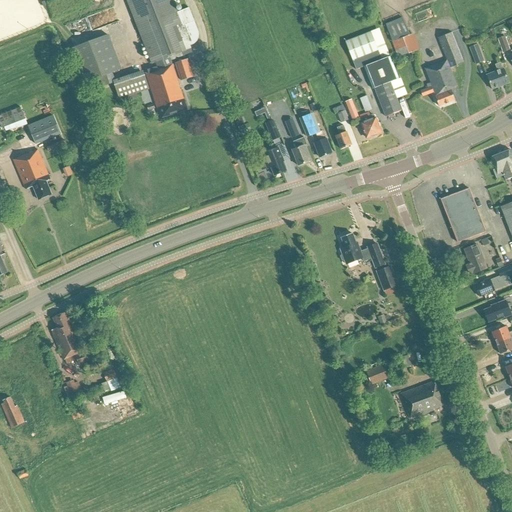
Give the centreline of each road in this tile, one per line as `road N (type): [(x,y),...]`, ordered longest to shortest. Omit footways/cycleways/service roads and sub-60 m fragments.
road 1 (primary): [(36,302),(198,231),(387,171)]
road 2 (unclassified): [(511,504),(387,171)]
road 3 (primary): [(387,171),(511,117)]
